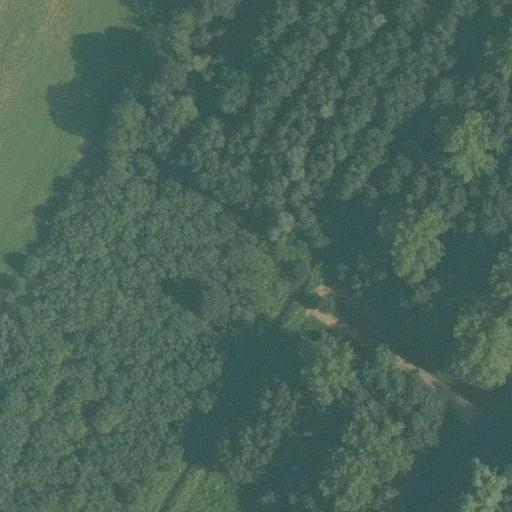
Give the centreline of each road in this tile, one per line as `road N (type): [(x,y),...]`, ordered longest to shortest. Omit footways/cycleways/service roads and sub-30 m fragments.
road 1 (track): [(182,511),(497,0)]
road 2 (track): [(411,511),(468,420),(462,405),(303,313)]
road 3 (track): [(326,277),(472,368),(499,362),(511,345)]
